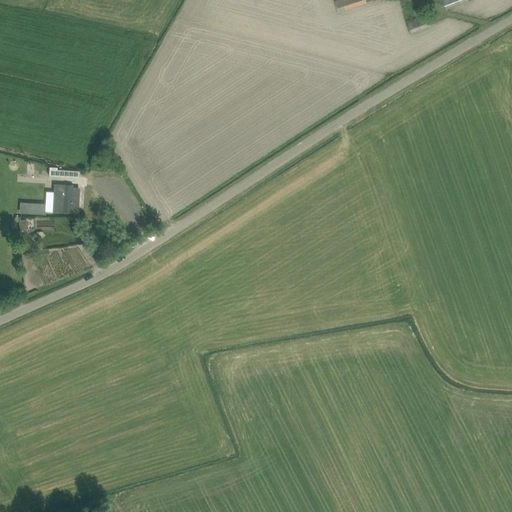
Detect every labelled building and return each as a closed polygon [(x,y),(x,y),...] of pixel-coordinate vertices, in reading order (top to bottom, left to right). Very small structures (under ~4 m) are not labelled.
[(339,12),(367,3),(366,0),(336,0),(335,0),(339,12)] [(442,0),(446,9),(468,0),(442,0)] [(411,33),(433,24),(430,17),(434,15),(432,12),(407,22),(411,33)] [(49,169),(49,175),(79,177),(79,171),(57,170),(49,169)] [(79,214),(79,204),(77,204),(78,188),(78,186),(73,186),(74,185),(55,184),(53,212),(79,214)]
